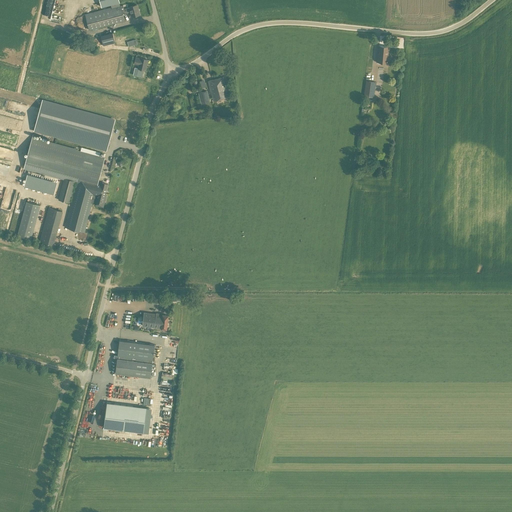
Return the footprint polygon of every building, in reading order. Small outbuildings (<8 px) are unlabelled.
[(132,16),(140,14),(137,5),(130,7),(124,9),(123,5),(120,6),(118,0),(100,0),(102,6),(117,2),(118,5),(85,14),(89,30),(124,20),(122,13),(131,11),(132,16)] [(101,36),(104,46),(115,43),(113,33),(101,36)] [(377,62),(388,63),(389,54),(388,54),(389,47),(379,46),(378,54),(379,54),(379,56),(377,56),(377,62)] [(138,68),(145,70),(148,60),(136,57),(134,64),(139,65),(138,68)] [(211,92),(214,100),(228,97),(223,78),(209,81),(212,92),(211,92)] [(375,93),(377,78),(368,78),(367,92),(375,93)] [(199,93),(202,104),(209,102),(207,91),(199,93)] [(104,148),(111,118),(41,101),(34,131),(104,148)] [(0,125),(21,130),(23,119),(0,113),(0,125)] [(25,163),(98,182),(104,158),(32,138),(25,163)] [(53,194),(57,182),(27,174),(23,186),(53,194)] [(107,194),(105,194),(108,184),(101,182),(101,183),(79,178),(78,182),(64,178),(64,179),(63,178),(62,180),(63,181),(63,183),(61,182),(60,188),(61,189),(58,199),(70,203),(75,183),(76,183),(65,227),(84,232),(92,203),(96,204),(95,205),(103,207),(107,194)] [(31,239),(40,205),(26,201),(17,235),(31,239)] [(54,245),(63,211),(49,207),(40,241),(54,245)] [(161,328),(167,329),(168,315),(156,314),(145,313),(143,325),(161,328)] [(120,340),(118,355),(119,355),(119,358),(117,358),(115,373),(150,378),(155,345),(120,340)] [(104,427),(144,432),(147,407),(107,402),(104,427)]
